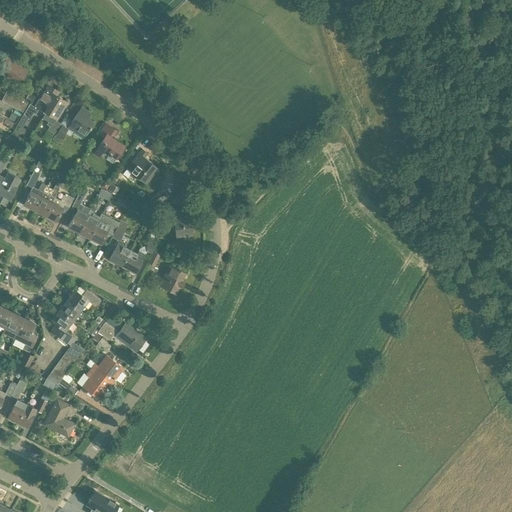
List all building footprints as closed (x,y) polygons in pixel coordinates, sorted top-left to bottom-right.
[(0,72),(17,84),(26,70),(6,57),(0,66),(0,72)] [(46,111),(56,95),(58,91),(47,84),(34,106),(29,103),(23,114),(30,118),(33,113),(35,114),(39,107),(46,111)] [(30,101),(36,91),(31,88),(25,99),(7,90),(5,95),(25,106),(28,100),(30,101)] [(22,112),(25,106),(5,95),(2,100),(22,112)] [(56,95),(46,111),(42,117),(48,121),(47,124),(49,126),(47,129),(54,133),(60,123),(55,120),(67,102),(56,95)] [(82,136),(92,121),(86,117),(89,112),(81,107),(67,126),(82,136)] [(11,113),(8,118),(14,121),(16,116),(11,113)] [(11,127),(13,123),(5,119),(3,123),(11,127)] [(59,143),(68,128),(62,124),(52,138),(59,143)] [(112,136),(116,130),(110,126),(106,133),(105,133),(92,153),(97,156),(102,149),(116,157),(124,145),(112,136)] [(11,133),(8,139),(13,142),(16,137),(11,133)] [(145,182),(157,168),(143,157),(147,153),(141,148),(126,167),(145,182)] [(38,189),(33,186),(39,174),(33,171),(26,184),(32,187),(30,191),(23,203),(35,209),(43,192),(44,192),(47,185),(41,182),(38,189)] [(21,179),(7,172),(4,179),(0,176),(0,202),(2,203),(6,197),(9,199),(16,187),(21,179)] [(50,195),(44,192),(43,192),(35,209),(45,214),(54,196),(55,196),(61,182),(57,180),(50,195)] [(104,181),(101,186),(106,189),(109,183),(104,181)] [(68,226),(79,231),(86,219),(88,214),(87,214),(81,211),(84,206),(80,204),(87,190),(81,188),(71,208),(76,210),(68,226)] [(102,188),(99,193),(109,199),(113,194),(102,188)] [(73,197),(68,194),(67,196),(63,194),(61,199),(55,196),(54,196),(45,214),(55,220),(64,203),(69,205),(73,197)] [(115,203),(125,208),(128,202),(118,197),(115,203)] [(79,231),(90,237),(96,224),(100,217),(94,214),(98,205),(93,202),(87,214),(88,214),(86,219),(79,231)] [(186,215),(185,209),(172,211),(175,236),(191,234),(189,214),(186,215)] [(96,224),(90,237),(100,242),(104,234),(105,235),(108,229),(113,231),(118,222),(101,214),(100,217),(96,224)] [(157,216),(153,220),(159,225),(162,221),(157,216)] [(122,265),(130,250),(122,246),(124,242),(118,239),(126,224),(119,220),(118,222),(113,231),(111,236),(117,239),(114,245),(116,245),(109,258),(122,265)] [(130,250),(122,265),(135,271),(145,253),(146,251),(152,252),(155,236),(148,235),(147,245),(145,245),(140,248),(137,253),(130,250)] [(154,265),(159,254),(154,252),(149,262),(154,265)] [(181,286),(184,281),(181,279),(185,272),(169,264),(159,284),(175,292),(178,285),(181,286)] [(80,309),(87,300),(95,306),(100,299),(86,289),(82,294),(75,289),(67,299),(80,309)] [(81,318),(85,313),(80,309),(67,299),(59,309),(72,319),(76,314),(81,318)] [(0,308),(0,324),(5,327),(13,312),(1,306),(0,308)] [(71,334),(65,328),(72,319),(59,309),(51,320),(56,323),(50,331),(50,332),(51,330),(58,336),(57,337),(69,346),(79,354),(82,349),(73,342),(75,338),(71,335),(71,334)] [(14,338),(24,317),(13,312),(5,327),(2,332),(14,338)] [(95,329),(102,319),(98,316),(94,321),(95,322),(92,326),(95,329)] [(31,346),(32,345),(37,336),(31,332),(35,323),(24,317),(14,338),(31,346)] [(108,341),(109,339),(116,329),(105,320),(97,331),(103,335),(102,336),(108,341)] [(136,350),(145,338),(124,322),(115,334),(136,350)] [(102,337),(96,333),(92,338),(98,342),(96,345),(99,348),(101,346),(107,350),(110,345),(107,342),(108,341),(102,336),(102,337)] [(75,359),(79,354),(69,346),(65,351),(75,359)] [(71,364),(75,359),(65,351),(61,356),(71,364)] [(25,352),(20,362),(20,363),(27,366),(32,356),(25,352)] [(124,367),(106,354),(97,365),(94,362),(91,367),(112,383),(124,367)] [(68,369),(71,364),(61,356),(57,361),(68,369)] [(9,360),(6,366),(17,372),(20,366),(9,360)] [(60,379),(61,377),(68,369),(57,361),(50,371),(60,379)] [(99,399),(112,383),(91,367),(85,374),(88,377),(82,386),(99,399)] [(56,385),(60,379),(50,371),(45,378),(56,385)] [(74,395),(78,390),(61,377),(60,379),(56,385),(70,395),(71,393),(74,395)] [(16,386),(11,396),(16,398),(7,416),(10,417),(8,420),(15,423),(16,420),(17,421),(27,403),(22,400),(18,398),(25,383),(19,380),(16,386)] [(0,403),(6,393),(11,396),(16,386),(10,383),(5,392),(0,389),(0,403)] [(41,411),(46,401),(48,398),(50,394),(50,393),(44,390),(39,400),(36,407),(27,403),(17,421),(19,422),(18,425),(24,428),(25,425),(27,426),(36,408),(41,411)] [(74,424),(62,418),(69,405),(56,398),(49,411),(51,412),(48,418),(46,417),(43,423),(67,436),(74,424)] [(95,491),(86,504),(91,507),(94,509),(92,511),(113,511),(118,505),(95,491)] [(0,511),(9,511),(11,509),(0,503),(0,511)]
